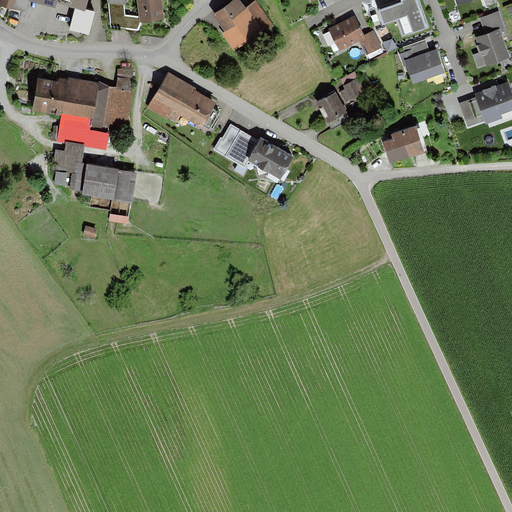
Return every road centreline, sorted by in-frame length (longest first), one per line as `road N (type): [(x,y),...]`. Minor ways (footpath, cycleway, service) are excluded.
road 1 (residential): [(162,60),(359,180),(429,333)]
road 2 (track): [(510,511),(429,333)]
road 3 (residential): [(0,30),(36,47),(162,60)]
